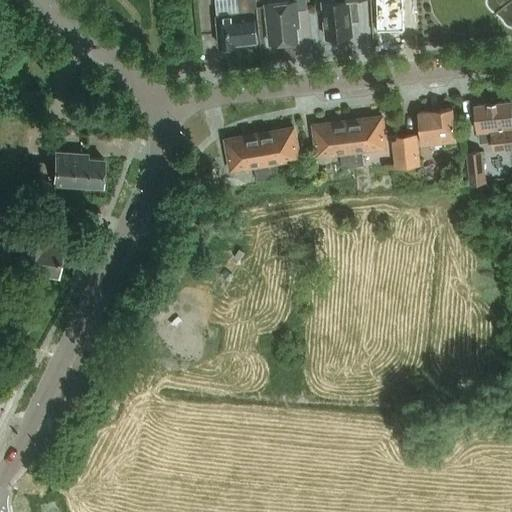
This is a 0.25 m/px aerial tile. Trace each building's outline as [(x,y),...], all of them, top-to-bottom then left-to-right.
[(216,14),(214,14),(218,44),(220,44),(223,47),(230,47),(232,43),(254,40),(259,40),(255,8),(258,8),(257,0),(238,0),(239,7),(240,12),(216,14)] [(269,2),(264,2),(269,42),(297,39),(294,8),(306,7),(305,0),(288,0),(269,2)] [(328,0),(321,1),(322,4),(318,9),(322,12),(324,35),(352,33),(348,0),(328,0)] [(375,0),(376,31),(404,31),(403,0),(375,0)] [(492,129),(493,144),(511,141),(511,111),(511,100),(475,103),(477,130),(492,129)] [(453,106),(418,110),(422,142),(456,138),(453,106)] [(364,160),(363,148),(385,145),(381,115),(347,119),(353,161),(364,160)] [(343,162),(353,161),(347,119),(314,123),(317,154),(342,151),(343,162)] [(259,132),(267,172),(278,170),(276,160),(298,156),(293,126),(259,132)] [(258,174),(267,172),(259,132),(226,138),(231,169),(256,164),(258,174)] [(416,132),(392,135),(395,166),(420,164),(416,132)] [(52,182),(79,184),(101,185),(103,157),(87,156),(87,158),(82,158),(83,152),(55,150),(52,182)] [(482,151),(465,153),(469,183),(485,181),(482,151)] [(35,161),(34,181),(46,182),(47,161),(35,161)] [(321,165),(313,166),(314,174),(322,173),(321,165)] [(308,168),(300,169),(301,177),(309,176),(308,168)] [(34,272),(57,275),(61,245),(38,242),(39,236),(21,234),(16,274),(34,276),(34,272)] [(13,314),(9,321),(22,329),(26,322),(13,314)]
